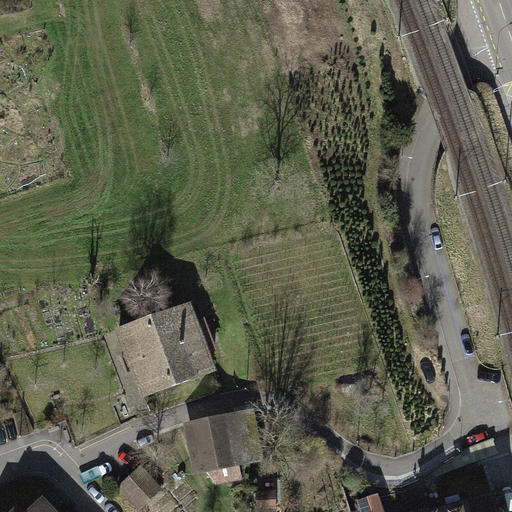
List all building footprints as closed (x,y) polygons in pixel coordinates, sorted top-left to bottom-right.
[(189,305),(119,328),(145,396),(214,373),(189,305)] [(252,413),(190,425),(193,443),(214,482),(241,478),(239,466),(261,462),(252,413)] [(463,451),(426,475),(428,480),(497,454),(491,440),(463,451)] [(140,466),(118,487),(139,509),(161,489),(140,466)] [(505,511),(504,509),(496,511),(484,469),(435,483),(444,511),(438,511),(505,511)] [(273,511),(273,494),(258,494),(258,511),(273,511)] [(360,502),(363,511),(381,511),(377,497),(360,502)]
